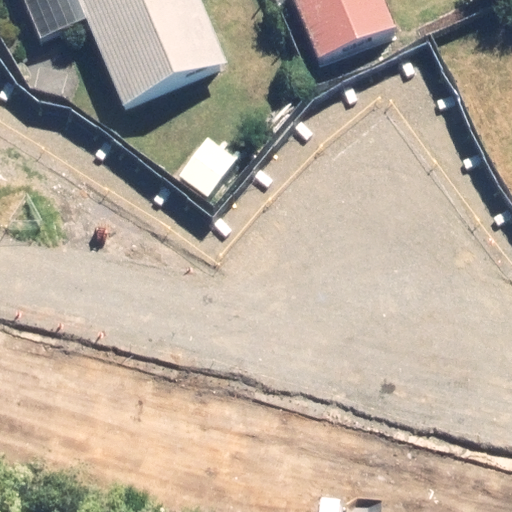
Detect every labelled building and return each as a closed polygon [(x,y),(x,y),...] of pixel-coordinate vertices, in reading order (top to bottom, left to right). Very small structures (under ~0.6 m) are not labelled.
[(72,0),(123,117),(226,73),(195,0),(72,0)] [(380,0),(293,0),(320,68),(396,38),(380,0)] [(338,123),(289,180),(349,233),(399,176),(338,123)] [(205,141),(170,180),(204,209),(238,170),(205,141)] [(461,366),(491,259),(375,227),(341,345),(320,339),(303,398),(457,442),(477,371),(461,366)] [(0,432),(184,454),(196,350),(0,327),(0,302),(7,241),(0,239),(0,432)] [(329,455),(330,436),(241,433),(237,511),(406,511),(409,458),(329,455)]
